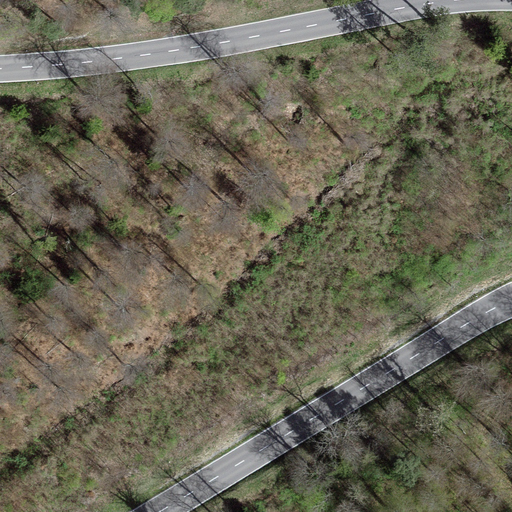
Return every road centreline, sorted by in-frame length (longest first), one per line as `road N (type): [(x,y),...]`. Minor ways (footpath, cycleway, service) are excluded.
road 1 (tertiary): [(0,68),(149,53),(448,0)]
road 2 (tertiary): [(159,511),(511,299)]
